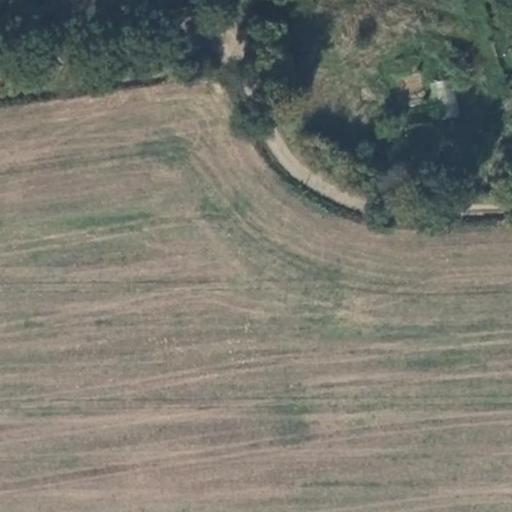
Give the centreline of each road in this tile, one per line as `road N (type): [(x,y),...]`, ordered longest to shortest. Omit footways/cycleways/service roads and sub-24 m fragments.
road 1 (track): [(511,208),(385,207),(316,191),(272,141),(222,46),(217,0)]
road 2 (track): [(0,84),(222,46)]
